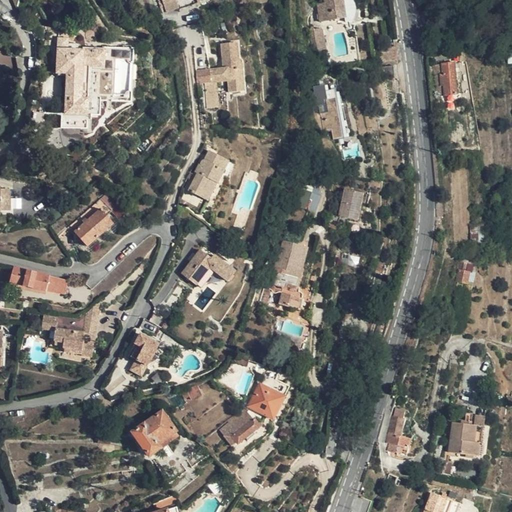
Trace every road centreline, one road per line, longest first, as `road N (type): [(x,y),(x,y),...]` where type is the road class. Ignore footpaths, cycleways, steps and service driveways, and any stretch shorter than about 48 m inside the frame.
road 1 (secondary): [(343,511),(427,233),(423,124),(405,0)]
road 2 (residential): [(0,408),(78,394),(99,382),(169,241),(165,229),(143,232),(96,270),(0,256)]
road 3 (residential): [(0,152),(21,135),(31,67),(28,36),(0,5)]
